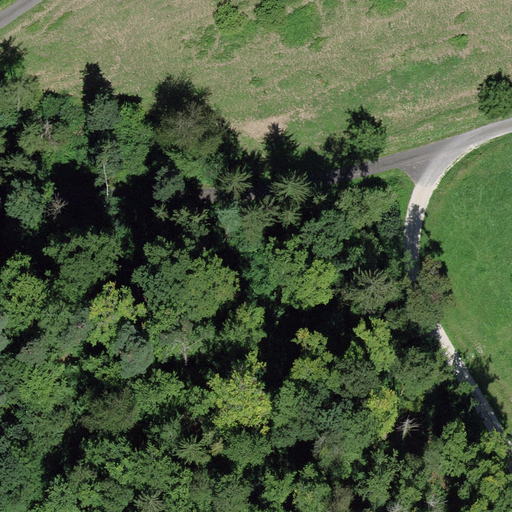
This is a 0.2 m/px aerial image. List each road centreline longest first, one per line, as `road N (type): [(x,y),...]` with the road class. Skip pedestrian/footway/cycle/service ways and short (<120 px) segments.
road 1 (residential): [(511,125),(241,191),(80,194),(0,205)]
road 2 (track): [(511,485),(426,310),(414,211),(439,148)]
